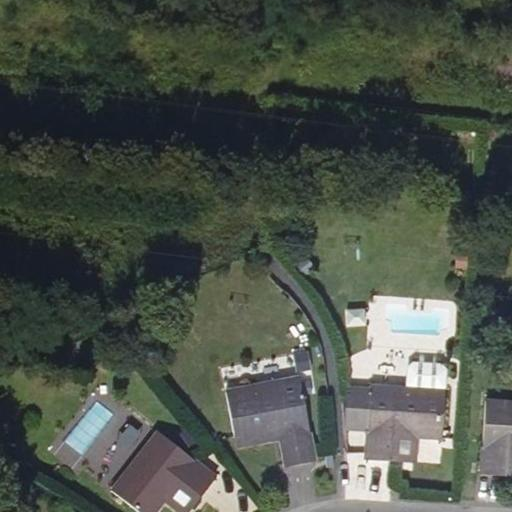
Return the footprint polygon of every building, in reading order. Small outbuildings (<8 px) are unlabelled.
[(311,271),(302,259),(289,268),(299,280),(311,271)] [(308,372),(304,352),(288,356),(292,375),(308,372)] [(404,389),(370,387),(370,390),(367,433),(365,462),(393,463),(395,437),(416,438),(442,440),(446,372),(441,365),(412,363),(405,369),(404,389)] [(316,463),(300,378),(225,393),(234,440),(278,431),(280,441),(285,469),(316,463)] [(367,433),(370,390),(339,388),(344,431),(367,433)] [(511,403),(485,402),(480,476),(508,478),(509,452),(511,452),(511,403)] [(278,431),(234,440),(236,450),(280,441),(278,431)] [(216,478),(158,432),(111,492),(136,511),(155,511),(178,484),(199,501),(216,478)] [(414,464),(416,438),(395,437),(393,463),(414,464)]
